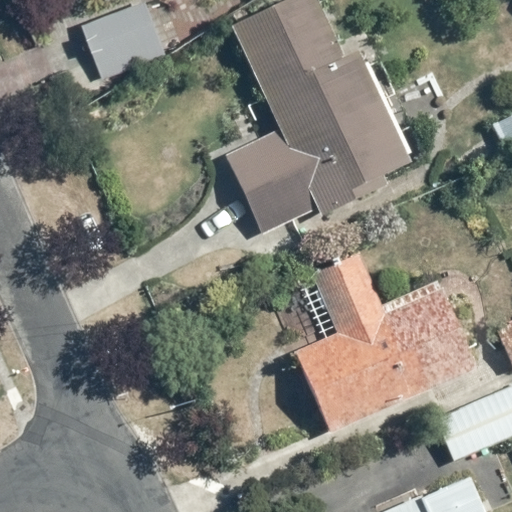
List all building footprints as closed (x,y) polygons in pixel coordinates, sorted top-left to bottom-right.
[(227,162),(260,233),(311,209),(316,219),(429,166),(371,44),(344,56),(317,0),(280,0),(227,25),(277,132),(259,140),(261,146),(227,162)] [(165,51),(140,1),(79,32),(104,82),(165,51)] [(511,114),(490,122),(505,165),(511,162),(511,114)] [(292,350),(337,452),(432,412),(433,414),(498,385),(487,362),(478,366),(441,283),(381,307),(355,254),(299,279),(324,335),(292,350)] [(511,322),(493,331),(511,375),(511,322)] [(511,379),(498,385),(433,414),(452,464),(511,436),(511,379)] [(482,511),(467,477),(382,511),(482,511)]
